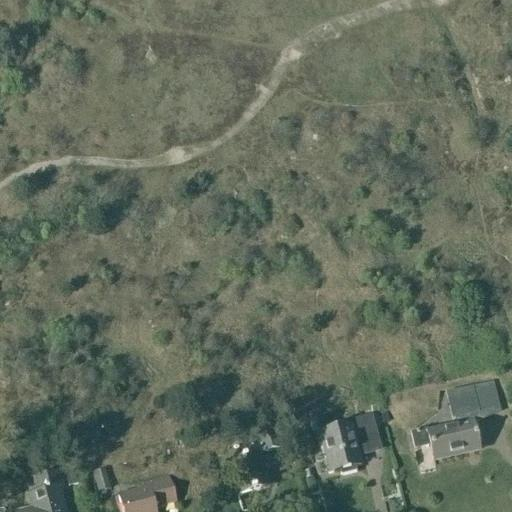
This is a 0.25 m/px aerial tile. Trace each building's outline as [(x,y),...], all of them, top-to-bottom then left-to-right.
[(428,430),(426,431),(410,435),(414,451),(430,448),(433,462),(478,452),(470,417),(498,410),(492,385),(448,394),(456,428),(429,434),(428,430)] [(386,414),(380,415),(383,425),(389,424),(386,414)] [(346,429),(318,437),(319,438),(321,437),(331,473),(328,474),(328,475),(339,472),(340,477),(355,473),(354,469),(360,467),(360,466),(357,467),(355,460),(354,453),(378,447),(371,418),(345,424),(345,425),(346,429)] [(272,431),(258,435),(264,454),(278,449),(272,431)] [(269,488),(258,455),(227,464),(237,498),(269,488)] [(73,469),(64,471),(68,487),(78,484),(73,469)] [(92,474),(98,494),(109,490),(104,471),(92,474)] [(24,511),(63,511),(58,490),(62,489),(58,473),(33,479),(37,494),(28,496),(31,510),(24,511)] [(138,486),(139,491),(118,497),(121,511),(153,511),(175,505),(167,478),(138,486)]
